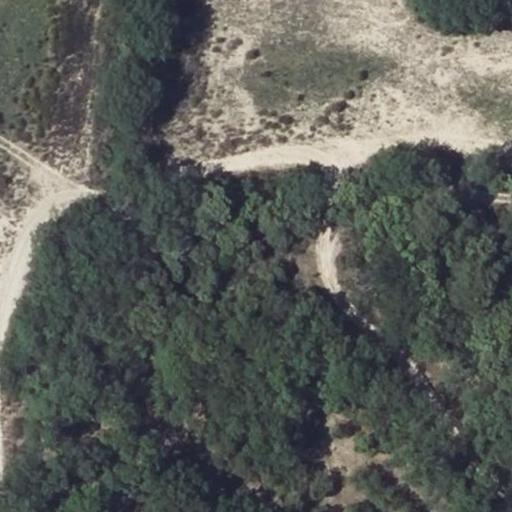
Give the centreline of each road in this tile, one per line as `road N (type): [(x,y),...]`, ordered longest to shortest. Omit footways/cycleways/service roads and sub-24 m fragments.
road 1 (track): [(337,265),(324,259),(330,174),(315,157),(284,154),(70,197),(30,227),(5,295),(0,336)]
road 2 (track): [(511,493),(352,316),(336,278),(339,239),(370,209),(435,188),(511,192)]
